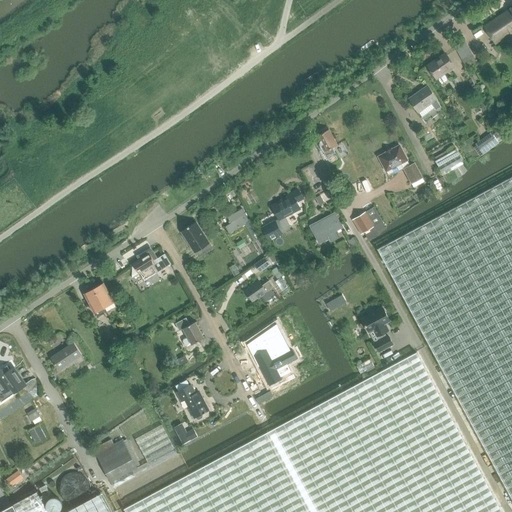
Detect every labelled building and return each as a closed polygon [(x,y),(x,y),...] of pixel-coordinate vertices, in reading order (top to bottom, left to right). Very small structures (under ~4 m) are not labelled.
[(511,7),(510,10),(484,26),(495,43),(511,32),(511,7)] [(465,41),(454,46),(461,60),(472,54),(465,41)] [(440,57),(427,65),(437,79),(441,84),(449,79),(445,74),(455,67),(447,55),(441,59),(440,57)] [(410,97),(414,103),(419,111),(420,111),(427,120),(445,108),(438,98),(429,84),(410,97)] [(331,147),(336,145),(329,129),(327,130),(326,129),(323,130),(323,132),(317,135),(320,143),(319,144),(325,157),(334,152),(331,147)] [(492,132),(477,143),(484,153),(505,139),(499,130),(493,134),(492,132)] [(387,152),(379,156),(386,171),(401,163),(407,160),(400,145),(392,149),(391,149),(386,151),(387,152)] [(442,171),(463,159),(456,148),(436,160),(442,171)] [(407,160),(401,163),(411,183),(414,188),(425,183),(422,178),(414,163),(410,165),(407,160)] [(511,176),(378,249),(511,498),(511,176)] [(431,183),(425,187),(428,192),(434,188),(431,183)] [(300,208),(297,203),(304,198),(299,188),(291,193),(292,195),(272,206),(279,219),(300,208)] [(324,203),(320,195),(315,198),(319,205),(324,203)] [(374,207),(352,220),(361,234),(364,232),(369,239),(378,232),(386,226),(374,207)] [(231,223),(225,226),(230,234),(244,225),(253,241),(260,237),(250,219),(249,219),(242,208),(227,217),(231,223)] [(334,231),(342,227),(335,212),(310,225),(318,240),(328,234),(331,240),(337,237),(334,231)] [(275,220),(262,227),(269,241),(283,234),(275,220)] [(196,221),(189,226),(189,225),(188,226),(188,227),(182,231),(195,252),(210,242),(196,221)] [(357,244),(353,237),(347,240),(351,247),(357,244)] [(242,239),(238,242),(241,247),(246,244),(242,239)] [(139,259),(133,263),(138,273),(139,272),(143,280),(156,272),(156,273),(171,264),(165,253),(154,260),(149,253),(142,257),(140,255),(137,257),(139,259)] [(260,272),(271,264),(265,256),(254,264),(260,272)] [(276,267),(271,270),(277,279),(282,275),(276,267)] [(292,269),(291,275),(303,277),(304,271),(292,269)] [(259,281),(245,290),(248,294),(247,296),(250,300),(252,300),(253,301),(261,296),(265,301),(275,294),(271,289),(273,287),(269,281),(262,286),(259,281)] [(104,283),(94,288),(105,307),(114,302),(104,283)] [(107,310),(105,307),(94,288),(84,293),(96,315),(107,310)] [(340,305),(336,298),(327,303),(331,311),(340,305)] [(384,332),(389,330),(385,323),(390,321),(383,307),(376,311),(375,309),(367,313),(369,315),(362,318),(369,332),(373,329),(377,336),(378,336),(380,340),(375,343),(379,351),(393,344),(389,336),(387,337),(384,332)] [(186,317),(176,323),(180,330),(183,328),(187,337),(184,339),(183,341),(185,345),(187,346),(191,344),(204,338),(195,321),(190,324),(186,317)] [(267,348),(254,354),(269,382),(282,375),(279,368),(297,358),(278,322),(260,335),(267,348)] [(117,338),(111,341),(115,348),(121,345),(117,338)] [(59,370),(82,355),(74,342),(51,358),(59,370)] [(110,343),(105,346),(110,355),(115,352),(110,343)] [(502,511),(455,424),(416,352),(281,424),(124,508),(126,511),(502,511)] [(185,355),(174,361),(177,368),(189,362),(185,355)] [(371,359),(357,366),(361,373),(375,366),(371,359)] [(0,387),(3,392),(11,387),(14,392),(25,384),(14,368),(9,371),(7,368),(2,371),(1,369),(0,370),(1,372),(0,371),(0,387)] [(187,380),(176,386),(178,391),(177,391),(181,401),(185,399),(194,417),(195,417),(196,419),(198,419),(202,417),(202,415),(201,414),(202,413),(203,414),(205,412),(209,410),(204,401),(204,402),(199,391),(196,393),(191,384),(190,385),(187,380)] [(36,409),(28,413),(32,420),(40,416),(36,409)] [(175,427),(183,443),(197,435),(193,429),(187,433),(182,423),(175,427)] [(40,424),(29,430),(36,443),(46,437),(40,424)] [(162,424),(135,439),(148,462),(111,482),(114,487),(178,453),(162,424)] [(96,454),(110,481),(137,467),(122,439),(114,444),(111,439),(95,448),(98,453),(96,454)] [(23,477),(18,470),(5,479),(10,487),(23,477)] [(45,498),(51,495),(46,485),(39,488),(45,498)] [(110,511),(101,495),(67,511),(48,511),(38,491),(0,510),(0,511),(110,511)] [(57,511),(58,511),(60,511),(61,509),(62,508),(62,506),(62,505),(62,503),(62,502),(61,500),(60,499),(58,498),(57,497),(55,497),(53,497),(52,497),(50,498),(49,499),(48,500),(47,501),(46,503),(46,505),(46,506),(47,508),(48,510),(49,511),(50,511),(51,511),(57,511)]
